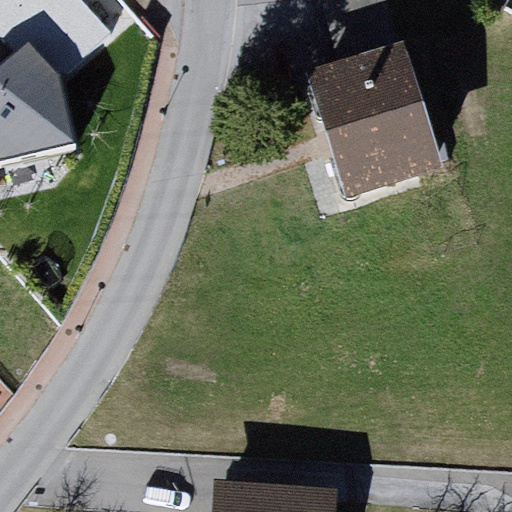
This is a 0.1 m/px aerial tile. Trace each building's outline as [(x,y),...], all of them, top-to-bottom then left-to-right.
[(81,0),(0,0),(0,30),(8,41),(26,27),(64,75),(111,38),(81,0)] [(343,84),(402,65),(381,0),(328,0),(317,4),(343,84)] [(316,94),(358,214),(458,179),(416,59),(402,65),(343,84),(316,94)] [(0,92),(0,174),(78,158),(60,79),(0,92)] [(346,511),(347,508),(225,503),(224,511),(346,511)]
